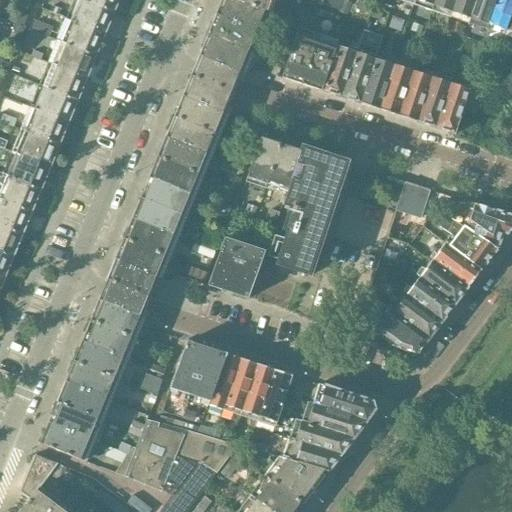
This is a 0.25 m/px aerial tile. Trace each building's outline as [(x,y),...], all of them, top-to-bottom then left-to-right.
[(113,12),(86,1),(84,0),(74,0),(66,19),(77,23),(104,34),(113,12)] [(117,0),(84,0),(86,1),(113,12),(117,0)] [(265,14),(230,0),(221,0),(214,17),(257,35),(265,14)] [(271,0),(230,0),(265,14),(271,0)] [(285,0),(284,3),(298,9),(302,0),(285,0)] [(335,0),(332,9),(339,11),(342,0),(340,0),(335,0)] [(433,9),(435,0),(415,0),(414,3),(433,9)] [(450,14),(454,0),(435,0),(433,9),(450,14)] [(469,21),(475,0),(454,0),(450,14),(462,18),(469,21)] [(487,27),(495,0),(475,0),(469,21),(476,23),(487,27)] [(505,33),(511,12),(511,0),(495,0),(487,27),(498,30),(505,33)] [(370,14),(372,6),(358,2),(356,10),(370,14)] [(52,6),(49,11),(60,16),(62,10),(52,6)] [(373,10),(370,18),(379,21),(382,13),(373,10)] [(511,12),(505,33),(501,48),(508,50),(511,37),(511,12)] [(214,17),(206,38),(248,55),(257,35),(214,17)] [(392,18),(389,28),(400,32),(403,22),(392,18)] [(104,34),(77,23),(66,19),(57,41),(68,46),(95,57),(104,34)] [(35,21),(31,30),(40,34),(44,25),(35,21)] [(426,37),(440,41),(443,31),(429,27),(426,37)] [(315,43),(295,36),(281,79),(301,86),(315,43)] [(279,37),(277,43),(287,47),(289,41),(279,37)] [(248,55),(206,38),(198,58),(240,75),(248,55)] [(95,57),(68,46),(57,41),(48,64),(59,68),(85,79),(95,57)] [(287,47),(277,43),(275,49),(285,53),(287,47)] [(336,50),(315,43),(301,86),(322,93),(336,50)] [(33,50),(31,57),(41,61),(43,54),(33,50)] [(336,50),(322,93),(342,99),(356,56),(336,50)] [(482,74),(508,81),(509,78),(511,79),(511,68),(511,65),(511,59),(489,52),(488,56),(482,54),(478,68),(483,69),(482,74)] [(356,56),(342,99),(361,105),(375,62),(356,56)] [(240,75),(198,58),(193,69),(190,77),(232,95),(236,86),(240,75)] [(393,68),(375,62),(361,105),(379,111),(393,68)] [(281,66),(270,63),(268,69),(278,73),(281,66)] [(85,79),(59,68),(48,64),(39,86),(50,90),(76,101),(85,79)] [(459,77),(462,67),(456,64),(452,75),(459,77)] [(13,67),(10,74),(17,76),(19,70),(13,67)] [(411,74),(393,68),(379,111),(397,117),(411,74)] [(430,81),(411,74),(397,117),(416,124),(430,81)] [(232,95),(190,77),(185,88),(182,97),(224,115),(229,103),(232,95)] [(449,87),(430,81),(416,124),(434,130),(449,87)] [(76,101),(50,90),(39,86),(30,108),(40,112),(67,123),(76,101)] [(468,93),(449,87),(434,130),(453,136),(468,93)] [(224,115),(182,97),(173,118),(216,136),(224,115)] [(67,123),(40,112),(30,108),(20,130),(31,135),(58,146),(67,123)] [(0,121),(13,128),(16,121),(0,115),(0,121)] [(173,118),(164,139),(207,156),(216,136),(173,118)] [(58,146),(31,135),(20,130),(11,153),(22,157),(49,168),(58,146)] [(256,134),(245,130),(240,145),(251,149),(256,134)] [(281,142),(261,135),(246,179),(266,186),(281,142)] [(164,139),(156,159),(199,177),(207,156),(164,139)] [(302,149),(281,142),(266,186),(287,193),(290,184),(296,164),(302,149)] [(298,186),(290,184),(287,193),(282,206),(290,208),(280,239),(284,240),(276,266),(309,277),(346,164),(302,149),(296,164),(304,167),(298,186)] [(49,168),(22,157),(11,153),(2,175),(13,179),(40,190),(49,168)] [(156,159),(148,179),(190,197),(199,177),(156,159)] [(237,190),(242,176),(244,171),(237,169),(230,188),(237,190)] [(40,190),(13,179),(2,175),(0,179),(0,199),(4,201),(31,212),(40,190)] [(148,179),(139,200),(182,217),(190,197),(148,179)] [(429,191),(405,183),(396,211),(419,219),(429,191)] [(210,198),(208,204),(229,212),(231,207),(210,198)] [(31,212),(4,201),(0,199),(0,225),(22,235),(31,212)] [(139,200),(131,221),(173,238),(182,217),(139,200)] [(511,219),(511,218),(475,206),(466,203),(463,215),(459,213),(456,221),(467,229),(495,250),(501,233),(507,235),(511,227),(511,219)] [(229,212),(208,204),(206,209),(227,217),(229,212)] [(268,222),(273,224),(280,206),(275,204),(268,222)] [(233,214),(231,220),(251,226),(253,220),(233,214)] [(495,250),(467,229),(456,221),(447,215),(438,227),(449,236),(447,237),(452,241),(447,246),(480,271),(495,250)] [(273,226),(254,220),(253,220),(251,226),(271,232),(273,226)] [(131,221),(123,241),(165,258),(173,238),(131,221)] [(22,235),(0,225),(0,251),(13,257),(22,235)] [(194,239),(192,245),(214,254),(216,248),(194,239)] [(165,258),(123,241),(114,261),(157,279),(165,258)] [(230,247),(222,244),(207,287),(246,300),(262,257),(254,255),(256,250),(231,242),(230,247)] [(480,271),(447,246),(444,244),(431,261),(467,288),(480,271)] [(214,254),(192,245),(190,250),(212,259),(214,254)] [(13,257),(0,251),(0,277),(3,279),(13,257)] [(386,251),(383,258),(394,263),(397,255),(386,251)] [(157,279),(114,261),(106,281),(149,298),(157,279)] [(467,288),(431,261),(418,278),(454,305),(467,288)] [(206,274),(184,265),(182,271),(204,280),(206,274)] [(454,305),(418,278),(405,295),(441,322),(454,305)] [(149,298),(106,281),(104,288),(98,301),(141,318),(146,306),(149,298)] [(386,298),(377,292),(373,288),(369,294),(374,298),(376,300),(382,305),(386,298)] [(365,306),(369,294),(363,291),(358,304),(365,306)] [(374,298),(369,294),(365,306),(371,309),(376,300),(374,298)] [(441,322),(405,295),(392,312),(428,339),(441,322)] [(141,318),(98,301),(90,322),(132,339),(141,318)] [(387,308),(381,317),(371,329),(388,343),(388,345),(390,347),(412,354),(418,352),(428,339),(392,312),(387,308)] [(90,322),(81,342),(124,360),(132,339),(90,322)] [(153,340),(150,347),(171,355),(173,349),(153,340)] [(81,342),(73,363),(116,380),(124,360),(81,342)] [(227,356),(186,342),(172,385),(179,388),(177,393),(207,402),(208,398),(213,399),(227,356)] [(227,356),(213,399),(210,408),(223,412),(240,360),(227,356)] [(257,366),(240,360),(223,412),(240,418),(257,366)] [(144,362),(142,367),(164,376),(166,371),(144,362)] [(73,363),(64,383),(107,401),(116,380),(73,363)] [(274,371),(257,366),(240,418),(258,423),(259,418),(274,371)] [(164,376),(142,367),(140,372),(162,382),(164,376)] [(291,377),(274,371),(259,418),(269,421),(268,426),(274,429),(285,398),(290,383),(291,377)] [(64,383),(56,403),(99,421),(107,401),(64,383)] [(295,402),(300,386),(290,383),(285,398),(295,402)] [(372,403),(323,387),(317,408),(364,424),(374,411),(372,403)] [(56,403),(48,424),(91,441),(99,421),(56,403)] [(364,424),(317,408),(313,407),(307,426),(351,441),(364,424)] [(188,411),(185,420),(194,422),(196,413),(188,411)] [(162,417),(160,424),(166,426),(169,419),(162,417)] [(176,421),(169,419),(166,426),(173,429),(176,421)] [(163,489),(187,433),(180,431),(173,429),(166,426),(160,424),(148,421),(135,451),(132,449),(127,456),(121,465),(114,474),(162,493),(163,489)] [(182,423),(176,421),(173,429),(180,431),(182,423)] [(189,425),(182,423),(180,431),(187,433),(189,425)] [(48,424),(39,445),(82,463),(91,441),(48,424)] [(351,441),(307,426),(300,424),(294,443),(338,458),(351,441)] [(196,428),(189,425),(187,433),(194,435),(196,428)] [(217,432),(204,427),(203,430),(200,437),(214,441),(217,432)] [(203,430),(196,428),(194,435),(200,437),(203,430)] [(234,453),(236,448),(214,441),(200,437),(194,435),(187,433),(163,489),(174,497),(185,483),(181,481),(194,463),(201,465),(216,476),(234,453)] [(338,458),(294,443),(288,441),(282,459),(326,474),(338,458)] [(268,447),(251,442),(249,450),(266,455),(268,447)] [(121,444),(117,451),(127,455),(130,448),(121,444)] [(121,465),(127,456),(108,448),(103,457),(121,465)] [(242,458),(246,451),(236,448),(234,453),(237,455),(242,458)] [(242,458),(237,455),(234,458),(241,464),(244,460),(242,458)] [(35,456),(19,493),(29,500),(32,502),(42,489),(52,477),(61,466),(35,456)] [(326,474),(282,459),(279,457),(265,475),(304,504),(326,474)] [(241,464),(234,458),(231,463),(238,468),(241,464)] [(181,481),(185,483),(201,495),(216,476),(201,465),(194,463),(181,481)] [(238,468),(231,463),(228,466),(235,472),(238,468)] [(63,481),(66,473),(67,471),(68,469),(61,466),(52,477),(63,481)] [(235,472),(228,466),(225,470),(233,475),(235,472)] [(233,475),(225,470),(221,475),(229,481),(233,475)] [(68,483),(71,476),(66,473),(63,481),(68,483)] [(297,511),(304,504),(265,475),(251,495),(274,511),(297,511)] [(78,487),(81,480),(76,478),(72,485),(78,487)] [(84,490),(87,482),(81,480),(78,487),(84,490)] [(89,492),(92,484),(87,482),(84,490),(89,492)] [(184,511),(188,511),(201,495),(185,483),(174,497),(171,502),(184,511)] [(72,511),(42,489),(32,502),(29,500),(20,511),(72,511)] [(102,501),(106,496),(98,490),(94,495),(102,501)] [(274,511),(251,495),(237,511),(274,511)] [(106,505),(110,499),(106,496),(102,501),(106,505)] [(211,504),(204,498),(201,503),(208,509),(211,504)] [(114,510),(118,505),(114,501),(110,507),(114,510)] [(184,511),(171,502),(162,511),(184,511)] [(205,511),(208,509),(201,503),(198,507),(203,511),(205,511)]
